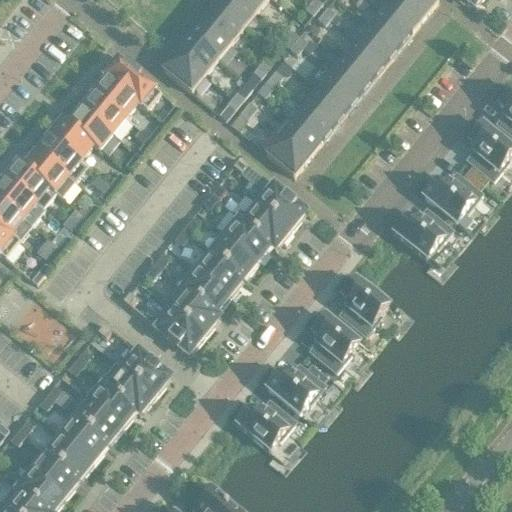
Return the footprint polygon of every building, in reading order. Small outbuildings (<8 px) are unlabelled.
[(257,18),(234,0),(223,0),(215,10),(244,33),(257,18)] [(234,0),(257,18),(270,2),(267,0),(234,0)] [(395,0),(383,15),(411,39),(424,23),(396,0),(395,0)] [(396,0),(424,23),(438,6),(431,0),(396,0)] [(461,0),(473,9),(479,3),(482,5),(485,0),(461,0)] [(315,2),(310,8),(317,14),(322,9),(315,2)] [(317,14),(310,8),(305,14),(313,20),(317,14)] [(202,26),(231,49),(244,33),(215,10),(202,26)] [(327,13),(322,19),(330,25),(335,19),(327,13)] [(370,31),(399,54),(411,39),(383,15),(370,31)] [(330,25),(322,19),(318,25),(325,31),(330,25)] [(189,42),(218,65),(231,49),(202,26),(189,42)] [(357,47),(386,70),(399,54),(370,31),(357,47)] [(291,36),(286,42),(294,48),(299,42),(291,36)] [(176,58),(205,81),(218,65),(189,42),(176,58)] [(282,47),(290,54),(294,48),(286,42),(282,47)] [(299,42),(294,48),(302,54),(307,49),(299,42)] [(386,70),(357,47),(344,63),(373,86),(386,70)] [(294,48),(290,54),(297,60),(302,54),(294,48)] [(205,81),(176,58),(163,74),(191,97),(205,81)] [(148,115),(161,98),(141,81),(126,69),(119,63),(105,80),(148,115)] [(331,78),(360,102),(373,86),(344,63),(331,78)] [(258,72),(266,78),(270,72),(263,66),(258,72)] [(261,83),(266,78),(258,72),(254,77),(261,83)] [(270,82),(278,88),(283,83),(275,76),(270,82)] [(318,94),(347,118),(360,102),(331,78),(318,94)] [(148,115),(105,80),(104,81),(107,83),(94,98),(125,123),(138,108),(147,116),(148,115)] [(278,88),(270,82),(265,87),(273,94),(278,88)] [(507,115),(496,129),(502,134),(497,141),(511,152),(511,93),(511,94),(510,93),(499,106),(501,108),(500,109),(507,115)] [(347,118),(318,94),(305,110),(334,134),(347,118)] [(125,123),(94,98),(82,114),(112,139),(125,123)] [(232,103),(240,110),(244,104),(237,98),(232,103)] [(235,115),(240,110),(232,103),(227,109),(235,115)] [(249,108),(244,113),(251,120),(256,114),(249,108)] [(174,122),(180,113),(175,109),(168,118),(174,122)] [(292,126),(321,149),(334,134),(305,110),(292,126)] [(251,120),(244,113),(239,119),(247,125),(251,120)] [(63,124),(99,154),(112,139),(82,114),(69,129),(63,124)] [(168,118),(162,126),(167,130),(174,122),(168,118)] [(99,154),(63,124),(50,140),(88,171),(89,171),(81,165),(93,150),(99,155),(99,154)] [(279,142),(308,165),(321,149),(292,126),(279,142)] [(478,152),(467,165),(474,171),(468,177),(484,190),(489,184),(493,187),(509,168),(507,166),(511,160),(511,152),(497,141),(483,129),(482,130),(480,129),(469,142),(471,144),(470,145),(478,152)] [(158,130),(149,142),(154,146),(164,134),(158,130)] [(37,156),(75,187),(88,171),(50,140),(37,156)] [(154,146),(149,142),(139,154),(144,158),(154,146)] [(279,142),(266,158),(294,182),(308,165),(279,142)] [(75,187),(37,156),(25,171),(19,166),(18,167),(55,197),(67,182),(75,188),(75,187)] [(126,170),(131,174),(141,162),(136,158),(126,170)] [(233,171),(242,178),(248,170),(240,163),(233,171)] [(36,208),(42,213),(55,197),(18,167),(5,183),(36,208)] [(110,189),(115,194),(125,181),(120,177),(110,189)] [(434,185),(423,199),(425,200),(424,201),(437,212),(455,227),(457,228),(466,217),(467,219),(483,200),(479,197),(484,190),(468,177),(463,184),(456,178),(445,192),(437,185),(436,187),(434,185)] [(0,189),(0,204),(23,224),(36,208),(5,183),(0,189)] [(115,194),(110,189),(100,201),(105,206),(115,194)] [(211,200),(218,206),(227,196),(220,190),(211,200)] [(259,209),(292,236),(301,225),(299,223),(304,216),(274,191),(259,209)] [(218,206),(211,200),(203,210),(210,216),(218,206)] [(23,224),(0,204),(0,231),(20,247),(20,246),(11,239),(23,224)] [(84,221),(89,225),(99,213),(94,209),(84,221)] [(240,223),(275,252),(280,246),(283,248),(292,236),(259,209),(245,226),(241,223),(240,223)] [(405,221),(394,235),(395,236),(394,237),(427,264),(436,254),(438,255),(453,236),(449,233),(455,227),(437,212),(432,219),(426,214),(415,228),(408,221),(407,223),(405,221)] [(89,225),(84,221),(74,233),(79,237),(89,225)] [(275,252),(240,223),(226,241),(259,268),(268,257),(266,255),(270,249),(275,253),(275,252)] [(183,235),(190,241),(198,231),(191,225),(183,235)] [(20,247),(0,231),(0,259),(6,264),(20,247)] [(181,251),(190,241),(183,235),(174,245),(181,251)] [(68,240),(58,252),(63,257),(73,245),(68,240)] [(259,268),(226,241),(225,242),(229,245),(216,262),(212,258),(211,259),(242,284),(247,278),(250,280),(259,268)] [(63,257),(58,252),(48,265),(54,269),(63,257)] [(197,276),(230,304),(239,292),(237,290),(242,284),(211,259),(197,276)] [(154,270),(161,276),(169,266),(162,260),(154,270)] [(44,281),(50,273),(45,268),(38,276),(44,281)] [(146,280),(153,286),(161,276),(154,270),(146,280)] [(38,276),(32,285),(37,289),(44,281),(38,276)] [(230,304),(197,276),(196,277),(200,281),(187,297),(183,293),(183,294),(218,322),(214,319),(218,313),(221,315),(230,304)] [(350,307),(339,320),(366,342),(381,323),(380,322),(388,311),(356,285),(355,286),(353,284),(342,298),(344,299),(343,301),(350,307)] [(168,312),(206,342),(215,331),(212,329),(218,322),(183,294),(168,312)] [(132,312),(138,304),(130,298),(123,305),(132,312)] [(206,342),(168,312),(167,312),(171,316),(157,333),(188,358),(194,352),(196,354),(206,342)] [(321,343),(310,357),(336,378),(352,359),(350,358),(358,347),(326,321),(325,322),(323,321),(312,334),(314,336),(313,337),(321,343)] [(98,337),(106,343),(112,335),(104,329),(98,337)] [(83,371),(91,361),(84,355),(76,365),(83,371)] [(138,356),(123,374),(157,402),(166,391),(163,388),(169,381),(138,356)] [(83,371),(76,365),(68,375),(75,381),(83,371)] [(123,374),(116,369),(104,383),(101,387),(109,392),(140,417),(145,411),(147,413),(157,402),(123,374)] [(266,396),(298,423),(306,413),(308,415),(324,395),(298,372),(287,386),(279,379),(278,381),(276,379),(266,393),(267,394),(266,396)] [(101,387),(87,404),(124,434),(133,422),(130,420),(135,415),(139,418),(140,417),(109,392),(101,387)] [(47,401),(54,406),(62,396),(55,391),(47,401)] [(54,406),(47,401),(39,410),(46,416),(54,406)] [(87,404),(72,421),(107,449),(112,443),(114,445),(124,434),(87,404)] [(248,413),(237,426),(239,428),(238,429),(270,456),(279,445),(281,446),(296,428),(270,406),(259,419),(251,413),(250,414),(248,413)] [(72,421),(58,439),(95,469),(104,458),(101,456),(107,449),(72,421)] [(18,436),(25,442),(33,432),(26,426),(18,436)] [(1,429),(0,429),(0,436),(5,441),(9,435),(1,429)] [(25,442),(18,436),(10,446),(17,451),(25,442)] [(43,456),(78,484),(83,478),(86,480),(95,469),(58,439),(43,456)] [(43,456),(29,474),(66,504),(75,493),(73,491),(78,484),(43,456)] [(29,474),(15,491),(39,511),(59,511),(66,504),(29,474)] [(39,511),(15,491),(0,509),(3,511),(39,511)] [(237,511),(225,502),(223,505),(210,495),(199,509),(202,511),(201,511),(237,511)]
